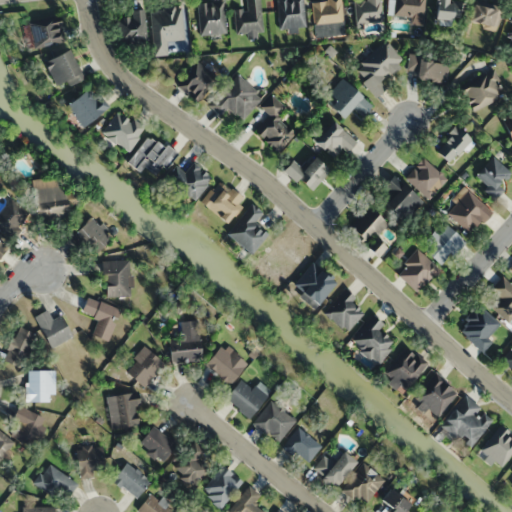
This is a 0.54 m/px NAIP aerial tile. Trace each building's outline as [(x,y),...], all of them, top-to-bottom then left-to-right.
[(200,35),(225,34),(223,0),(197,2),(200,35)] [(235,33),(260,33),(259,0),(245,0),(246,9),(235,9),(235,33)] [(306,27),(302,0),(275,0),(279,30),(306,27)] [(325,0),(326,0),(312,1),(314,36),(343,34),(341,0),(325,0)] [(354,1),(354,22),(380,22),(379,0),(365,0),(365,1),(354,1)] [(424,25),(424,0),(394,0),(394,17),(410,18),(410,24),(424,25)] [(452,22),(451,0),(434,0),(435,22),(452,22)] [(498,26),(500,5),(470,2),(468,23),(498,26)] [(149,11),(155,54),(167,52),(165,42),(185,39),(180,7),(149,11)] [(130,10),(130,15),(117,16),(119,43),(147,41),(145,9),(130,10)] [(34,50),(65,40),(59,18),(27,27),(34,50)] [(376,96),(385,88),(379,82),(403,60),(384,40),(352,70),(376,96)] [(65,81),(68,86),(84,78),(68,48),(41,62),(54,86),(65,81)] [(417,71),(416,83),(447,84),(447,59),(408,58),(407,70),(417,71)] [(196,102),(217,79),(198,61),(176,84),(196,102)] [(470,112),(506,96),(494,70),(459,85),(470,112)] [(219,117),(228,108),(240,120),(262,98),(238,74),(207,104),(219,117)] [(351,108),(360,116),(370,106),(342,79),(323,100),(342,118),(351,108)] [(107,107),(88,85),(65,107),(83,128),(107,107)] [(255,135),(278,151),(293,131),(276,118),(284,107),(269,96),(260,108),(270,115),(255,135)] [(102,133),(127,152),(143,130),(118,111),(102,133)] [(511,147),(511,146),(511,114),(500,119),(511,147)] [(354,141),(333,121),(313,141),(334,162),(354,141)] [(451,163),(468,137),(451,126),(434,152),(451,163)] [(159,176),(176,154),(148,134),(126,162),(135,169),(140,162),(159,176)] [(291,160),(283,168),(309,193),(329,172),(312,156),(300,168),(291,160)] [(510,174),(493,156),(472,176),(493,199),(504,189),(499,184),(510,174)] [(428,199),(447,180),(424,158),(405,177),(428,199)] [(193,201),(212,178),(192,162),(183,173),(176,167),(165,179),(193,201)] [(61,175),(30,181),(37,223),(68,218),(61,175)] [(222,222),(242,202),(221,180),(200,201),(222,222)] [(383,202),(403,222),(422,204),(402,183),(394,191),(395,191),(383,202)] [(444,210),(467,234),(489,214),(466,190),(444,210)] [(0,229),(7,237),(32,214),(16,197),(0,211),(0,229)] [(262,213),(249,204),(226,235),(251,254),(266,234),(253,224),(262,213)] [(377,258),(386,249),(375,238),(387,225),(369,207),(348,228),(377,258)] [(69,238),(78,247),(83,242),(95,254),(112,235),(91,215),(69,238)] [(463,242),(445,223),(421,247),(439,265),(463,242)] [(438,271),(417,250),(395,273),(416,293),(438,271)] [(129,260),(103,260),(103,297),(129,297),(129,260)] [(291,286),(313,306),(333,282),(311,263),(291,286)] [(511,285),(502,276),(490,289),(500,298),(491,307),(510,325),(511,323),(511,285)] [(323,312),(345,333),(366,311),(345,290),(323,312)] [(81,313),(97,318),(91,337),(108,343),(118,309),(85,298),(81,313)] [(479,351),(502,328),(478,305),(456,327),(479,351)] [(52,319),(46,309),(32,317),(51,348),(71,336),(59,315),(52,319)] [(382,326),(373,316),(349,338),(374,365),(394,346),(379,329),(382,326)] [(167,338),(168,363),(200,362),(198,321),(181,322),(181,338),(167,338)] [(37,336),(18,326),(1,360),(20,369),(37,336)] [(245,365),(222,344),(205,364),(228,384),(245,365)] [(146,388),(163,361),(141,348),(124,375),(146,388)] [(406,391),(425,364),(403,348),(383,374),(406,391)] [(511,348),(511,349),(501,360),(511,370),(511,348)] [(49,371),(27,371),(27,401),(49,401),(49,371)] [(456,395),(435,374),(413,396),(434,417),(456,395)] [(250,389),(241,380),(224,397),(246,418),(271,393),(259,381),(250,389)] [(135,392),(105,397),(111,430),(140,425),(135,392)] [(438,424),(466,449),(492,420),(464,395),(438,424)] [(276,443),(296,420),(271,400),(252,424),(276,443)] [(31,446),(45,419),(22,407),(8,434),(31,446)] [(164,462),(177,442),(151,426),(138,445),(164,462)] [(502,468),(511,451),(511,435),(496,426),(478,454),(502,468)] [(305,465),(321,446),(298,427),(282,447),(305,465)] [(0,460),(13,442),(0,432),(0,460)] [(197,460),(205,452),(194,443),(171,470),(191,487),(207,469),(197,460)] [(75,448),(78,479),(93,478),(93,470),(103,469),(101,446),(75,448)] [(329,458),(324,455),(312,471),(336,488),(354,462),(335,448),(329,458)] [(149,482),(126,462),(112,480),(134,499),(149,482)] [(32,483),(50,497),(57,487),(69,496),(77,486),(48,463),(32,483)] [(362,508),(384,481),(363,463),(340,490),(362,508)] [(242,484),(223,466),(201,491),(220,508),(242,484)] [(260,495),(246,486),(228,511),(262,511),(253,505),(260,495)] [(138,511),(169,511),(161,498),(156,501),(153,496),(135,507),(138,511)]
